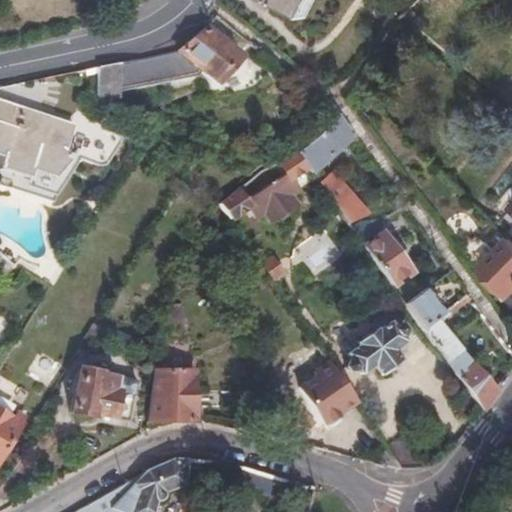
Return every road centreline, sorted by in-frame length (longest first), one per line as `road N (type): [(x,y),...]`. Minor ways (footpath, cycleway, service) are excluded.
road 1 (tertiary): [(335,474),(202,439),(163,445),(27,511)]
road 2 (tertiary): [(186,0),(161,28),(0,69)]
road 3 (tertiary): [(511,401),(430,504)]
